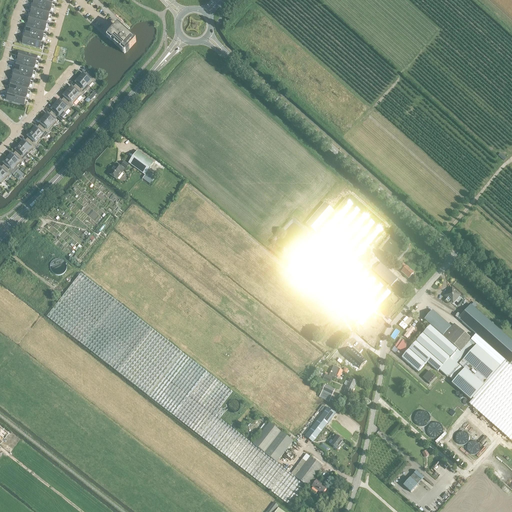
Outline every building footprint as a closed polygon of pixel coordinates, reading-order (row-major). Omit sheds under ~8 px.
[(126,53),(136,42),(126,33),(125,34),(117,26),(108,36),(111,40),(126,53)] [(43,39),(34,37),(32,42),(31,47),(40,49),(40,48),(39,47),(41,40),(42,41),(43,39)] [(82,74),(79,78),(89,87),(93,83),(93,84),(96,81),(88,73),(87,73),(89,74),(87,76),(84,74),(83,75),(82,74)] [(79,85),(77,88),(84,94),(87,91),(86,90),(89,87),(79,78),(76,81),(77,82),(76,83),(79,85)] [(70,88),(67,91),(77,100),(81,96),(81,97),(84,94),(77,88),(75,90),(72,87),(71,88),(70,88)] [(67,99),(65,101),(72,108),(75,105),(74,104),(77,100),(67,91),(64,94),(65,95),(64,96),(67,99)] [(94,91),(86,100),(89,102),(97,94),(94,91)] [(17,98),(9,96),(8,99),(7,99),(6,101),(24,106),(25,104),(23,104),(24,100),(17,98)] [(58,101),(55,105),(65,114),(69,110),(72,108),(65,101),(63,103),(60,101),(59,102),(58,101)] [(55,112),(53,114),(57,118),(59,116),(60,116),(62,117),(65,114),(55,105),(52,108),(53,108),(52,110),(55,112)] [(46,115),(43,118),(53,127),(57,123),(55,121),(55,120),(57,118),(53,114),(51,117),(48,114),(47,115),(46,115)] [(43,126),(41,128),(48,134),(50,131),(53,127),(43,118),(40,121),(41,122),(40,123),(43,126)] [(34,128),(31,131),(41,140),(44,136),(45,137),(48,134),(41,128),(39,130),(36,127),(35,129),(34,128)] [(31,139),(29,141),(36,148),(38,145),(38,144),(41,140),(31,131),(28,134),(29,135),(28,136),(31,139)] [(22,141),(19,145),(29,154),(32,150),(33,151),(36,148),(29,141),(27,143),(24,141),(23,142),(22,141)] [(19,152),(17,155),(24,161),(26,158),(26,157),(29,154),(19,145),(16,148),(17,149),(16,150),(19,152)] [(128,162),(144,174),(153,162),(137,150),(128,162)] [(10,155),(7,158),(17,167),(20,163),(21,164),(24,161),(17,155),(15,157),(12,154),(11,155),(10,155)] [(17,167),(7,158),(4,161),(5,162),(4,163),(7,166),(5,168),(12,174),(9,172),(11,170),(12,169),(13,171),(17,167)] [(123,166),(121,168),(116,164),(109,174),(117,180),(125,168),(127,169),(129,166),(124,162),(122,166),(123,166)] [(0,175),(5,180),(8,177),(9,177),(12,174),(5,168),(3,170),(0,167),(0,175)] [(142,178),(150,184),(154,178),(146,172),(142,178)] [(346,198),(334,212),(316,232),(290,263),(326,294),(362,326),(391,293),(355,262),(382,230),(346,198)] [(334,212),(325,203),(306,224),(316,232),(334,212)] [(400,294),(407,286),(398,278),(398,279),(380,263),(379,265),(377,264),(372,269),(374,271),(391,286),(400,294)] [(409,278),(414,273),(404,264),(401,267),(404,269),(401,272),(409,278)] [(253,445),(220,419),(226,412),(220,408),(233,392),(82,274),(48,318),(290,507),(306,486),(291,474),(277,463),(293,442),(269,423),(253,445)] [(453,303),(460,295),(452,288),(445,296),(453,303)] [(510,366),(511,364),(511,341),(471,305),(458,319),(505,361),(510,366)] [(433,310),(424,320),(422,323),(426,327),(429,324),(443,336),(451,327),(433,310)] [(460,352),(430,326),(402,358),(418,373),(427,362),(438,372),(439,370),(447,378),(448,377),(448,376),(475,346),(470,342),(472,339),(455,324),(444,336),(461,352),(460,352)] [(414,335),(416,333),(414,331),(415,329),(411,326),(409,330),(408,329),(406,331),(407,332),(404,336),(407,339),(412,333),(414,335)] [(391,336),(395,339),(400,330),(396,328),(391,336)] [(403,351),(408,345),(403,341),(398,349),(400,351),(401,350),(403,351)] [(475,346),(448,376),(454,381),(452,384),(470,400),(472,398),(473,398),(499,368),(500,367),(476,345),(475,346)] [(345,356),(360,369),(365,362),(357,355),(358,354),(352,348),(345,356)] [(473,398),(469,403),(508,438),(511,433),(511,364),(510,366),(505,361),(499,368),(473,398)] [(340,377),(343,371),(335,368),(334,370),(333,370),(330,377),(332,378),(341,381),(342,378),(340,377)] [(429,384),(436,377),(429,371),(423,378),(429,384)] [(352,394),(357,382),(350,379),(348,383),(347,382),(346,385),(347,385),(345,391),(352,394)] [(329,402),(334,389),(325,386),(320,397),(329,402)] [(335,414),(327,408),(305,436),(313,443),(335,414)] [(430,429),(434,438),(444,433),(439,421),(427,426),(429,430),(430,429)] [(476,439),(479,435),(474,431),(471,435),(476,439)] [(457,443),(469,442),(468,432),(455,433),(457,443)] [(344,441),(334,434),(333,433),(332,434),(332,433),(331,435),(332,436),(336,439),(331,445),(337,450),(344,441)] [(485,435),(480,441),(483,444),(488,438),(485,435)] [(295,441),(285,455),(289,458),(300,444),(295,441)] [(480,442),(468,442),(468,452),(480,452),(480,442)] [(306,454),(291,474),(306,486),(307,487),(310,483),(313,485),(312,487),(322,494),(327,487),(322,483),(322,484),(317,480),(316,480),(314,478),(323,466),(310,457),(306,454)] [(424,477),(417,471),(403,486),(411,492),(424,477)] [(274,511),(277,508),(278,506),(274,503),(267,511),(274,511)]
